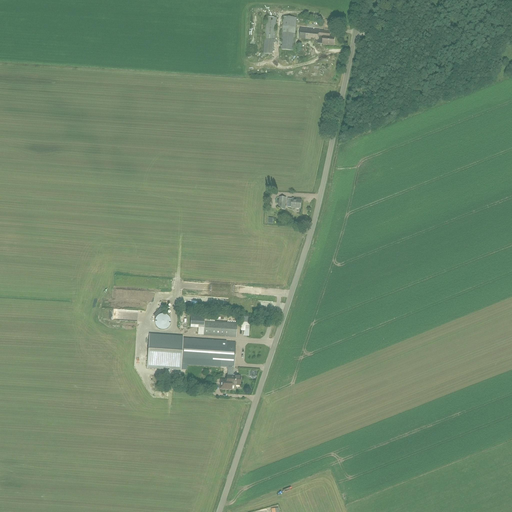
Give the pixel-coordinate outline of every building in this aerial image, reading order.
[(293,50),(296,17),(283,16),(280,49),(293,50)] [(273,54),(274,39),(276,17),(266,17),(265,38),(263,53),(273,54)] [(334,45),(334,37),(327,36),(328,32),(319,31),(320,30),(300,28),(299,38),(313,40),(313,39),(318,39),(318,43),(322,44),(334,45)] [(285,209),(286,197),(279,196),(279,200),(277,200),(277,203),(278,203),(278,209),(285,209)] [(300,209),(301,200),(288,199),(287,207),(288,207),(292,207),(292,208),(300,209)] [(161,313),(160,314),(158,315),(157,316),(156,317),(155,319),(155,321),(155,323),(155,325),(156,326),(157,328),(160,329),(161,329),(163,329),(166,329),(167,328),(168,327),(169,325),(170,324),(171,321),(170,320),(170,318),(169,316),(168,315),(165,314),(163,313),(161,313)] [(236,337),(237,323),(214,322),(214,317),(208,317),(208,315),(205,315),(204,321),(203,335),(236,337)] [(244,334),(249,334),(249,323),(241,323),(241,329),(244,329),(244,334)] [(182,339),(182,336),(149,334),(147,368),(180,371),(181,364),(228,367),(228,375),(227,375),(226,380),(221,380),(220,389),(231,390),(232,385),(240,385),(241,377),(233,376),(233,368),(234,368),(235,342),(182,339)] [(288,490),(263,500),(267,508),(292,498),(288,490)] [(334,511),(327,493),(287,508),(288,511),(301,511),(315,507),(317,511),(334,511)]
